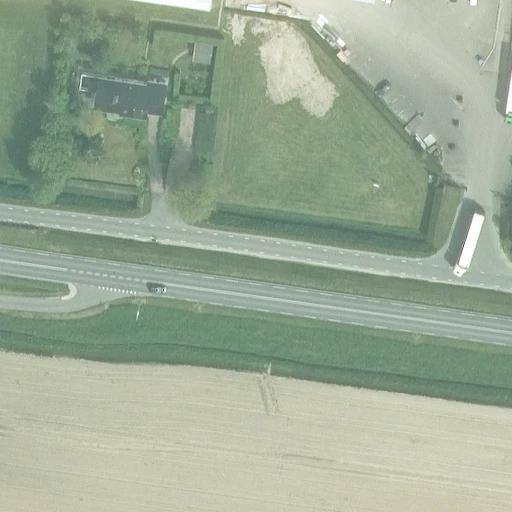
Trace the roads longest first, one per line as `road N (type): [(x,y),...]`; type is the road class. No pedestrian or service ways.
road 1 (unclassified): [(511,285),(0,214)]
road 2 (secondary): [(511,333),(109,277)]
